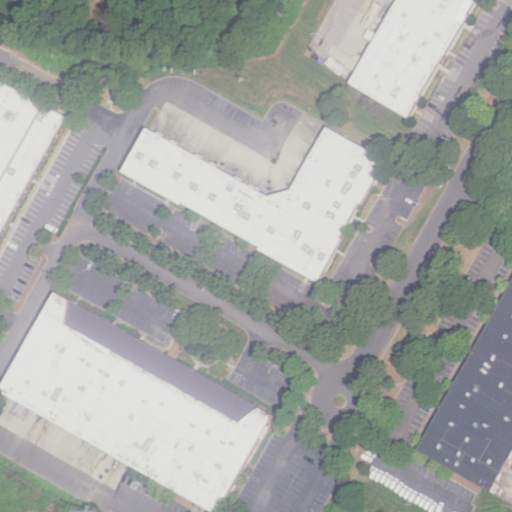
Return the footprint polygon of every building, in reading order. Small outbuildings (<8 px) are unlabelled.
[(395,0),(348,81),(407,116),(475,0),(395,0)] [(0,229),(64,114),(0,79),(0,229)] [(120,168),(317,277),(383,159),(324,126),(283,200),(145,123),(120,168)] [(511,276),(415,448),(489,490),(511,449),(511,276)] [(52,290),(0,381),(0,391),(212,511),(219,511),(274,415),(52,290)]
